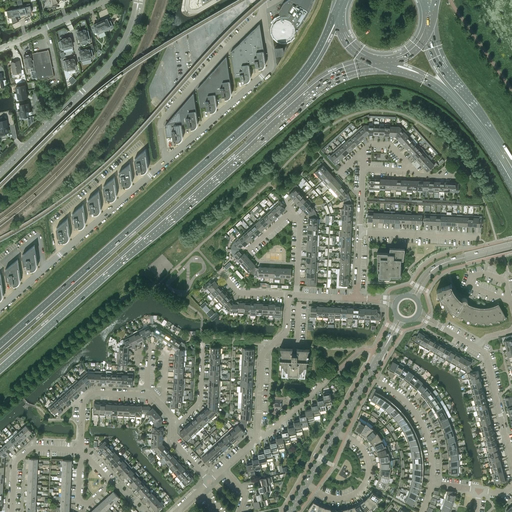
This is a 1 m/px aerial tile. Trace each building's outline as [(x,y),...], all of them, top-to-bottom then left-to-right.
[(21,0),(17,0),(19,8),(30,6),(30,3),(23,5),(21,0)] [(309,10),(311,7),(312,5),(312,4),(313,1),(313,0),(287,0),(283,3),(278,12),(279,12),(280,18),(276,20),(276,21),(275,20),(273,22),(274,23),(273,24),(272,28),(272,33),(274,37),(277,40),(282,41),(286,41),(290,39),(293,36),(295,32),(295,28),(298,27),(299,27),(300,25),(302,22),(304,20),(305,17),(307,15),(308,13),(309,10)] [(30,6),(19,8),(20,15),(23,14),(25,14),(25,18),(24,19),(32,15),(31,13),(32,12),(30,6)] [(12,24),(19,21),(18,21),(15,16),(17,15),(17,16),(20,15),(19,8),(7,11),(8,17),(11,17),(13,24),(12,24)] [(107,19),(100,22),(104,32),(111,28),(110,26),(113,25),(110,21),(108,22),(107,19)] [(92,29),(94,33),(97,32),(98,35),(104,32),(100,22),(93,25),(95,28),(92,29)] [(245,38),(249,64),(255,63),(255,67),(258,66),(259,70),(259,69),(260,69),(261,69),(262,69),(263,69),(263,68),(264,67),(265,66),(265,65),(265,64),(265,63),(264,63),(264,62),(265,62),(259,24),(245,38)] [(90,39),(88,30),(86,31),(85,30),(78,32),(77,33),(78,39),(79,39),(81,44),(88,42),(88,40),(90,39)] [(73,48),(70,38),(70,37),(63,39),(64,40),(61,40),(61,41),(59,42),(60,48),(62,48),(63,50),(73,48)] [(250,75),(249,64),(245,38),(230,52),(234,77),(240,76),(240,80),(243,80),(244,83),(244,82),(245,82),(246,82),(246,83),(247,82),(248,82),(249,81),(250,80),(250,79),(251,78),(251,77),(250,77),(250,76),(250,75)] [(275,48),(276,53),(277,53),(278,54),(282,54),(282,52),(284,52),(283,47),(281,47),(281,46),(276,46),(277,48),(275,48)] [(93,56),(92,50),(89,50),(89,49),(86,50),(86,49),(80,51),(80,52),(79,52),(82,62),(91,59),(91,57),(93,56)] [(54,76),(48,50),(32,53),(36,69),(38,80),(54,76)] [(33,67),(32,60),(30,54),(24,55),(27,68),(28,69),(33,68),(32,67),(33,67)] [(212,73),(215,94),(221,93),(221,97),(224,96),(225,100),(225,99),(226,99),(227,99),(228,99),(229,99),(230,98),(230,97),(231,96),(231,95),(231,94),(231,93),(230,93),(230,92),(231,92),(226,57),(212,73)] [(75,65),(74,59),(73,59),(63,61),(65,71),(75,68),(74,66),(75,65)] [(19,61),(11,62),(13,74),(21,72),(19,61)] [(217,105),(215,94),(212,73),(197,89),(200,107),(206,106),(207,110),(210,109),(210,113),(211,113),(210,112),(211,112),(212,112),(212,113),(213,112),(214,112),(215,111),(215,110),(216,109),(217,108),(217,107),(216,107),(216,106),(216,105),(217,105)] [(27,97),(26,91),(17,93),(19,101),(25,100),(24,98),(27,97)] [(179,110),(181,124),(187,123),(187,127),(190,126),(191,130),(191,129),(193,129),(194,129),(195,129),(196,128),(196,127),(197,126),(197,125),(197,124),(198,123),(197,123),(196,122),(197,122),(193,93),(179,110)] [(29,109),(28,103),(25,104),(25,102),(19,103),(19,105),(20,111),(29,109)] [(30,115),(29,109),(20,111),(18,111),(19,118),(30,115)] [(183,135),(181,124),(179,110),(165,126),(166,137),(172,136),(173,140),(176,139),(176,143),(177,143),(177,142),(178,142),(178,143),(179,142),(180,142),(181,141),(182,140),(182,139),(183,138),(183,137),(183,136),(182,136),(182,135),(183,135)] [(368,135),(368,125),(364,125),(362,127),(361,125),(357,129),(365,138),(368,135)] [(405,133),(406,132),(402,127),(401,128),(399,127),(395,126),(395,136),(397,139),(405,133)] [(357,129),(353,133),(361,142),(363,140),(363,139),(365,138),(357,129)] [(349,136),(350,138),(357,145),(358,143),(359,143),(361,142),(353,133),(349,136)] [(408,137),(405,133),(397,139),(399,141),(399,142),(401,144),(408,137)] [(403,145),(405,147),(412,141),(408,137),(401,144),(402,145),(403,145)] [(350,138),(346,141),(353,149),(355,147),(355,146),(357,145),(350,138)] [(346,141),(342,145),(349,152),(350,150),(351,151),(353,149),(346,141)] [(415,144),(412,141),(405,147),(406,149),(406,150),(408,152),(415,145),(415,144)] [(341,143),(337,147),(345,156),(347,155),(347,154),(349,152),(342,145),(341,143)] [(417,143),(415,144),(415,145),(408,152),(409,153),(410,153),(412,155),(419,149),(421,148),(417,143)] [(333,151),(334,152),(341,159),(342,158),(343,158),(345,156),(337,147),(333,151)] [(423,152),(419,149),(412,155),(414,157),(414,158),(415,160),(423,153),(423,152)] [(138,171),(141,170),(141,174),(142,174),(142,173),(143,173),(144,173),(145,173),(146,172),(147,171),(147,170),(147,169),(148,168),(148,167),(147,167),(147,166),(148,166),(145,150),(134,160),(135,168),(137,167),(138,171)] [(424,151),(423,152),(423,153),(415,160),(417,161),(418,161),(419,163),(426,157),(427,157),(428,156),(424,151)] [(339,161),(341,159),(334,152),(330,156),(329,154),(327,156),(335,165),(339,162),(339,161)] [(430,161),(427,157),(426,157),(419,163),(421,165),(421,166),(422,168),(430,161)] [(433,164),(430,161),(422,168),(424,169),(425,169),(427,171),(428,170),(430,172),(438,165),(436,162),(433,164)] [(121,181),(122,185),(122,184),(125,184),(126,188),(126,187),(127,187),(127,186),(128,187),(129,187),(130,186),(131,185),(131,184),(132,183),(132,182),(132,181),(131,181),(131,180),(132,179),(130,164),(118,174),(120,181),(121,181)] [(320,175),(326,169),(323,165),(320,167),(316,171),(320,175)] [(320,175),(323,179),(330,173),(326,169),(320,175)] [(330,173),(323,179),(327,183),(334,177),(330,173)] [(115,193),(116,193),(114,177),(103,187),(104,195),(106,195),(106,198),(107,198),(109,198),(110,201),(111,200),(112,200),(112,201),(113,201),(114,200),(115,200),(115,199),(116,198),(116,197),(116,196),(117,195),(116,195),(116,194),(115,193)] [(327,183),(331,187),(337,181),(334,177),(327,183)] [(334,191),(341,185),(337,181),(331,187),(334,191)] [(450,183),(450,191),(458,192),(459,184),(453,183),(450,183)] [(289,194),(292,198),(299,192),(296,188),(298,186),(296,184),(288,191),(290,193),(289,194)] [(334,191),(338,195),(345,189),(341,185),(334,191)] [(342,200),(342,199),(343,200),(343,201),(350,199),(350,198),(349,197),(349,196),(348,195),(347,194),(348,194),(345,189),(338,195),(342,200)] [(98,191),(87,201),(88,209),(90,209),(91,212),(94,212),(94,215),(95,215),(95,214),(96,214),(96,215),(97,214),(98,214),(99,213),(100,213),(100,212),(101,211),(101,210),(101,209),(100,209),(100,208),(100,207),(101,207),(98,191)] [(303,196),(299,192),(292,198),(296,202),(303,196)] [(296,202),(300,206),(306,200),(303,196),(296,202)] [(343,203),(343,209),(352,210),(352,204),(351,204),(351,203),(351,202),(351,201),(350,200),(350,199),(343,201),(344,202),(344,203),(344,204),(343,203)] [(273,205),(274,206),(281,213),(285,209),(283,208),(285,206),(279,200),(278,202),(277,201),(273,205)] [(310,204),(306,200),(300,206),(303,210),(310,204)] [(314,209),(310,204),(303,210),(307,215),(308,214),(309,215),(309,216),(316,213),(316,212),(315,211),(314,210),(313,209),(314,209)] [(72,215),(73,223),(75,222),(75,226),(76,226),(78,225),(79,229),(79,228),(80,228),(81,228),(81,229),(82,228),(83,228),(83,227),(84,226),(85,226),(85,225),(85,224),(85,223),(84,223),(84,222),(84,221),(85,221),(83,205),(72,215)] [(277,217),(281,213),(274,206),(270,210),(277,217)] [(266,214),(273,220),(277,217),(270,210),(266,214)] [(308,218),(308,224),(317,224),(317,218),(317,217),(317,216),(317,215),(316,214),(316,213),(309,216),(310,217),(310,218),(308,218)] [(269,224),(273,220),(266,214),(262,217),(269,224)] [(482,216),(473,216),(472,226),(481,227),(482,216)] [(258,221),(264,228),(269,224),(262,217),(258,221)] [(69,235),(70,235),(67,219),(56,229),(57,237),(59,236),(60,240),(60,239),(63,239),(63,243),(64,243),(63,242),(64,242),(65,242),(66,242),(67,242),(68,241),(69,240),(69,239),(69,238),(70,237),(70,236),(69,236),(69,235)] [(260,231),(264,228),(258,221),(254,225),(260,231)] [(250,228),(256,235),(260,231),(254,225),(250,228)] [(252,239),(256,235),(250,228),(246,232),(252,239)] [(242,235),(248,242),(252,239),(246,232),(242,235)] [(244,246),(248,242),(242,235),(239,239),(238,239),(244,245),(243,245),(244,246)] [(239,249),(243,245),(244,245),(238,239),(239,239),(238,238),(233,242),(234,242),(233,243),(233,244),(232,244),(232,245),(231,246),(231,247),(231,248),(231,249),(239,249),(239,248),(239,249)] [(37,265),(36,264),(36,263),(37,263),(35,245),(22,255),(23,265),(27,265),(27,268),(28,268),(30,268),(31,272),(31,271),(32,270),(33,270),(33,271),(34,271),(35,270),(36,270),(36,269),(37,268),(37,267),(37,266),(37,265)] [(400,275),(401,254),(404,254),(404,248),(389,247),(389,253),(377,252),(377,271),(378,271),(378,278),(384,278),(384,276),(395,277),(395,275),(400,275)] [(239,250),(239,249),(231,249),(231,250),(231,251),(231,252),(231,253),(232,254),(233,255),(233,256),(237,260),(237,259),(243,254),(239,250)] [(244,253),(243,254),(237,259),(237,260),(241,263),(248,257),(244,253)] [(251,261),(248,257),(241,263),(245,267),(251,261)] [(20,278),(18,259),(5,270),(6,280),(10,280),(10,283),(11,283),(13,283),(14,287),(14,286),(15,285),(16,285),(16,286),(17,286),(18,285),(19,285),(19,284),(20,283),(20,282),(20,281),(20,280),(20,279),(19,279),(20,278)] [(255,267),(254,266),(255,266),(251,261),(245,267),(248,272),(249,271),(249,272),(250,272),(251,273),(252,274),(253,274),(256,268),(256,267),(255,267)] [(257,268),(256,268),(253,274),(254,275),(255,275),(256,275),(257,275),(258,276),(264,276),(264,267),(258,267),(258,268),(257,268)] [(348,286),(348,280),(337,279),(336,287),(340,288),(340,285),(348,286)] [(207,288),(210,293),(218,285),(219,286),(219,285),(220,285),(218,283),(217,283),(214,281),(213,282),(211,280),(202,288),(205,290),(207,288)] [(222,290),(223,290),(223,289),(224,289),(222,287),(221,288),(219,286),(218,285),(210,293),(209,294),(213,299),(214,297),(222,290)] [(465,302),(467,301),(467,300),(467,299),(466,299),(466,298),(465,298),(464,298),(463,298),(462,298),(461,299),(459,297),(455,294),(453,289),(451,285),(436,290),(437,298),(439,297),(441,305),(443,303),(446,311),(448,309),(453,315),(454,313),(457,314),(456,314),(462,321),(463,318),(469,324),(470,321),(477,325),(477,322),(484,325),(484,323),(492,325),(492,322),(500,322),(499,320),(507,319),(499,305),(494,307),(489,308),(484,309),(478,308),(473,307),(469,306),(464,303),(465,302)] [(225,292),(223,290),(222,290),(214,297),(218,302),(227,294),(228,294),(226,291),(225,292)] [(221,307),(223,306),(231,298),(230,296),(229,297),(227,294),(218,302),(217,303),(221,307)] [(233,300),(231,298),(223,306),(229,313),(233,304),(231,302),(232,300),(233,300)] [(233,304),(229,313),(238,313),(238,301),(236,302),(236,304),(233,304)] [(274,303),(274,304),(274,317),(282,317),(282,306),(280,305),(277,304),(277,303),(274,303)] [(317,306),(317,305),(315,304),(314,306),(309,306),(308,314),(310,314),(310,317),(316,317),(317,306)] [(371,308),(371,309),(370,320),(379,320),(380,315),(379,314),(379,313),(378,313),(377,313),(377,312),(377,309),(373,309),(373,307),(370,308),(371,308)] [(149,327),(144,330),(150,341),(151,338),(150,337),(152,335),(153,325),(149,324),(148,325),(149,327)] [(156,325),(153,325),(152,335),(155,337),(154,339),(154,341),(162,329),(156,325)] [(143,328),(138,330),(143,340),(146,339),(148,342),(150,341),(144,330),(143,328)] [(167,332),(162,329),(154,341),(156,342),(158,339),(161,341),(166,334),(167,332)] [(139,342),(143,340),(138,330),(133,333),(138,343),(139,346),(141,345),(139,342)] [(411,340),(419,345),(425,334),(423,333),(422,334),(419,332),(417,336),(416,336),(415,335),(414,336),(413,336),(411,340)] [(128,336),(128,337),(134,349),(136,348),(134,344),(138,343),(133,333),(128,336)] [(171,337),(166,334),(161,341),(164,343),(162,346),(164,348),(166,344),(171,337)] [(419,345),(424,348),(430,338),(427,337),(427,335),(425,334),(419,345)] [(167,350),(169,351),(176,340),(177,338),(172,335),(171,337),(166,344),(169,346),(167,350)] [(121,341),(120,342),(128,348),(131,346),(132,348),(134,349),(128,337),(123,340),(122,340),(121,340),(121,341)] [(432,340),(430,338),(424,348),(429,351),(435,340),(434,339),(432,340)] [(181,343),(176,340),(169,351),(171,350),(173,348),(175,350),(185,345),(184,344),(181,342),(181,343)] [(429,351),(435,354),(440,344),(437,343),(438,341),(435,340),(429,351)] [(119,352),(132,353),(130,351),(128,351),(128,348),(120,342),(119,344),(119,345),(119,346),(119,352)] [(435,354),(440,357),(446,346),(444,345),(443,346),(440,344),(435,354)] [(175,350),(175,355),(184,355),(184,350),(186,350),(186,346),(185,345),(175,350)] [(440,357),(445,360),(450,350),(447,349),(448,347),(446,346),(440,357)] [(288,375),(287,376),(288,376),(288,374),(298,374),(298,376),(299,376),(299,375),(304,376),(305,366),(306,366),(307,360),(308,361),(308,360),(305,360),(309,350),(309,349),(297,349),(297,351),(291,351),(291,348),(280,348),(279,348),(280,348),(282,359),(279,359),(281,359),(281,365),(282,365),(282,375),(288,375)] [(453,352),(450,350),(445,360),(450,363),(456,352),(455,351),(453,352)] [(450,363),(455,366),(461,356),(458,355),(458,353),(456,352),(450,363)] [(455,366),(461,369),(467,358),(466,358),(465,357),(464,358),(461,356),(455,366)] [(469,359),(467,358),(461,369),(466,372),(467,372),(471,369),(470,367),(469,366),(471,362),(468,361),(469,359)] [(391,377),(399,363),(393,360),(388,370),(391,371),(389,377),(391,377)] [(399,363),(391,377),(392,378),(396,374),(398,375),(404,366),(399,363)] [(404,366),(398,375),(401,377),(398,382),(400,383),(409,370),(404,366)] [(467,373),(468,379),(480,376),(478,370),(473,372),(473,371),(472,370),(471,369),(467,372),(467,373)] [(409,370),(400,383),(401,384),(405,380),(407,382),(414,374),(409,370)] [(79,377),(81,379),(87,385),(88,383),(89,384),(90,386),(91,385),(86,371),(79,377)] [(95,382),(95,374),(95,372),(86,371),(91,385),(93,385),(92,383),(92,382),(95,382)] [(414,374),(407,382),(410,384),(407,389),(408,390),(419,378),(414,374)] [(419,378),(408,390),(409,391),(414,388),(416,390),(423,382),(419,378)] [(76,380),(75,380),(85,391),(86,390),(85,387),(87,385),(81,379),(78,381),(76,380)] [(84,392),(85,391),(75,380),(75,381),(72,384),(79,392),(81,390),(84,392)] [(423,382),(416,390),(418,392),(415,396),(416,398),(428,387),(423,382)] [(77,394),(79,392),(72,384),(69,387),(68,387),(67,387),(77,398),(78,397),(77,394)] [(483,392),(482,386),(471,389),(472,394),(483,392)] [(76,399),(77,398),(67,387),(67,388),(68,391),(65,393),(71,399),(73,397),(76,399)] [(428,387),(416,398),(417,399),(422,396),(424,398),(432,391),(428,387)] [(63,391),(59,395),(69,405),(70,404),(69,401),(71,399),(65,393),(63,391)] [(370,401),(376,404),(381,394),(375,391),(374,394),(371,392),(369,398),(371,399),(370,401)] [(432,391),(424,398),(425,400),(422,405),(423,406),(436,396),(432,391)] [(322,394),(323,398),(325,406),(332,404),(329,392),(322,394)] [(386,398),(381,394),(376,404),(380,407),(386,398)] [(68,407),(69,405),(59,395),(60,398),(57,400),(63,406),(65,404),(68,407)] [(436,396),(423,406),(424,407),(429,405),(430,407),(439,401),(436,396)] [(323,398),(316,399),(317,403),(319,411),(326,410),(325,406),(323,398)] [(391,402),(386,398),(380,407),(385,410),(391,402)] [(52,401),(51,402),(61,413),(62,412),(61,408),(63,406),(57,400),(56,399),(53,402),(52,401)] [(181,407),(182,401),(173,401),(172,406),(171,406),(171,408),(175,409),(175,407),(181,407)] [(439,401),(430,407),(432,410),(428,413),(428,415),(443,407),(439,401)] [(60,414),(61,413),(51,402),(51,403),(48,406),(55,414),(57,412),(60,414)] [(208,402),(208,407),(217,411),(217,408),(219,408),(220,402),(208,402)] [(396,406),(391,402),(385,410),(389,414),(396,406)] [(475,405),(476,410),(487,407),(486,402),(475,405)] [(310,404),(311,408),(313,417),(313,416),(320,415),(319,411),(317,403),(310,404)] [(136,405),(136,406),(135,416),(141,417),(141,414),(145,414),(145,406),(142,406),(138,406),(138,404),(135,404),(135,405),(136,405)] [(149,407),(145,406),(145,414),(146,414),(150,418),(157,412),(152,408),(151,409),(149,407)] [(401,410),(396,406),(389,414),(393,417),(401,410)] [(208,407),(204,411),(211,419),(216,416),(214,414),(217,411),(208,407)] [(443,407),(428,415),(429,416),(435,414),(436,417),(446,412),(443,407)] [(311,408),(305,410),(305,414),(306,414),(307,422),(308,422),(314,420),(313,416),(313,417),(311,408)] [(405,415),(401,410),(393,417),(396,422),(405,415)] [(204,411),(200,414),(207,423),(211,419),(204,411)] [(161,417),(157,412),(150,418),(154,423),(154,424),(161,425),(162,420),(160,418),(161,417)] [(446,412),(436,417),(437,420),(433,423),(433,424),(448,418),(446,412)] [(477,415),(479,421),(490,418),(489,413),(477,415)] [(200,414),(196,418),(203,427),(207,423),(200,414)] [(250,414),(241,414),(241,423),(247,426),(247,420),(250,420),(250,414)] [(299,415),(299,419),(300,419),(301,427),(302,427),(308,426),(308,422),(307,422),(306,414),(305,414),(299,415)] [(409,420),(405,415),(396,422),(400,426),(409,420)] [(366,423),(367,422),(360,417),(354,431),(359,434),(360,432),(365,424),(366,423)] [(196,418),(192,422),(199,430),(203,427),(196,418)] [(448,418),(433,424),(434,426),(440,425),(441,427),(451,424),(448,418)] [(300,419),(299,419),(293,420),(294,424),(296,433),(302,431),(302,427),(301,427),(300,419)] [(412,426),(409,420),(400,426),(403,431),(412,426)] [(364,437),(365,436),(371,428),(372,428),(373,426),(367,421),(367,422),(366,423),(365,424),(360,432),(359,434),(364,437)] [(195,434),(199,430),(192,422),(188,425),(195,434)] [(241,423),(234,429),(240,435),(244,432),(243,430),(247,426),(241,423)] [(480,426),(481,431),(492,428),(491,423),(480,426)] [(152,427),(152,433),(162,434),(163,434),(164,434),(164,432),(163,431),(163,428),(161,428),(161,425),(154,424),(154,427),(152,427)] [(287,426),(288,430),(290,438),(297,436),(296,433),(294,424),(287,426)] [(451,424),(441,427),(442,430),(437,433),(437,434),(453,429),(451,424)] [(26,425),(22,429),(28,436),(29,435),(32,432),(26,425)] [(191,437),(195,434),(188,425),(184,429),(191,437)] [(403,431),(405,436),(415,431),(412,426),(403,431)] [(240,435),(234,429),(233,427),(229,431),(236,439),(240,435)] [(368,441),(369,440),(377,433),(372,428),(371,428),(365,436),(364,437),(368,441)] [(494,434),(492,428),(481,431),(483,436),(494,434)] [(22,429),(18,433),(24,439),(27,437),(28,438),(30,436),(29,435),(28,436),(22,429)] [(187,441),(191,437),(184,429),(179,433),(187,441)] [(453,429),(437,434),(438,436),(444,435),(444,438),(455,435),(453,429)] [(284,443),(291,442),(290,438),(288,430),(281,431),(282,435),(284,443)] [(24,439),(18,433),(16,431),(12,434),(14,436),(20,443),(21,442),(24,439)] [(229,431),(225,434),(232,443),(236,439),(229,431)] [(417,437),(415,431),(405,436),(407,441),(417,437)] [(372,446),(373,445),(381,439),(377,433),(369,440),(368,441),(371,446),(372,446)] [(232,443),(225,434),(221,438),(228,446),(232,443)] [(275,437),(276,440),(278,449),(285,447),(284,443),(282,435),(275,437)] [(455,435),(444,438),(445,441),(440,443),(440,445),(456,441),(455,435)] [(22,444),(21,442),(20,443),(14,436),(10,440),(16,447),(19,444),(20,446),(22,444)] [(375,451),(376,450),(385,446),(385,445),(386,446),(387,445),(384,437),(382,439),(381,439),(373,445),(372,446),(374,451),(375,451)] [(419,443),(417,437),(407,441),(409,446),(419,443)] [(221,438),(216,442),(224,450),(228,446),(221,438)] [(151,439),(151,448),(162,444),(162,443),(162,440),(151,439)] [(496,444),(495,439),(484,442),(485,447),(496,444)] [(13,449),(16,447),(10,440),(6,444),(12,450),(13,449)] [(272,454),(273,456),(279,454),(278,449),(276,440),(269,442),(270,446),(272,454)] [(99,454),(108,445),(105,441),(103,443),(102,443),(100,444),(100,445),(98,447),(100,449),(97,452),(99,454)] [(224,450),(216,442),(212,445),(220,454),(224,450)] [(421,449),(419,443),(409,446),(411,452),(421,449)] [(12,453),(14,451),(13,449),(12,450),(6,444),(2,447),(8,454),(11,451),(12,453)] [(162,445),(162,444),(151,448),(157,454),(165,447),(163,445),(162,445)] [(376,456),(377,456),(378,456),(388,453),(388,452),(388,453),(390,452),(388,444),(387,445),(386,446),(385,445),(385,446),(376,450),(375,451),(376,456)] [(485,447),(486,452),(498,449),(496,444),(485,447)] [(104,453),(106,455),(112,449),(109,446),(108,445),(99,454),(100,456),(104,453)] [(212,445),(208,449),(216,457),(220,454),(212,445)] [(157,454),(161,459),(169,451),(166,449),(167,447),(165,446),(165,447),(157,454)] [(266,459),(273,458),(273,456),(272,454),(270,446),(263,447),(264,451),(266,459)] [(104,460),(106,462),(116,453),(112,449),(106,455),(107,457),(104,460)] [(208,449),(204,452),(212,461),(216,457),(208,449)] [(173,456),(170,453),(171,452),(169,450),(169,451),(161,459),(159,460),(163,464),(165,463),(173,456)] [(260,465),(267,463),(266,459),(264,451),(257,453),(258,457),(258,456),(260,465)] [(208,465),(212,461),(204,452),(200,456),(208,465)] [(378,462),(379,462),(389,460),(388,453),(388,452),(388,453),(378,456),(377,456),(378,462)] [(111,461),(113,463),(119,457),(116,453),(106,462),(108,464),(111,461)] [(499,454),(488,457),(489,462),(500,460),(499,454)] [(173,456),(165,463),(169,467),(177,460),(175,458),(176,456),(173,455),(173,456)] [(254,470),(261,469),(260,465),(258,456),(258,457),(251,458),(252,462),(254,470)] [(112,468),(113,470),(123,461),(119,457),(113,463),(115,465),(112,468)] [(169,467),(173,472),(181,465),(181,464),(179,462),(180,461),(177,459),(177,460),(169,467)] [(118,469),(120,471),(128,464),(124,460),(123,461),(113,470),(115,472),(118,469)] [(378,468),(380,468),(390,468),(390,467),(391,467),(391,468),(392,468),(392,460),(390,460),(389,460),(379,462),(378,462),(378,468)] [(252,462),(246,463),(248,475),(255,474),(254,470),(252,462)] [(132,468),(128,464),(120,471),(122,473),(119,476),(121,478),(130,469),(132,468)] [(173,472),(177,476),(185,469),(183,467),(184,465),(181,464),(181,465),(173,472)] [(490,468),(492,473),(503,470),(502,465),(490,468)] [(459,466),(443,466),(443,468),(448,469),(448,472),(449,472),(449,474),(459,475),(459,466)] [(177,476),(181,481),(189,473),(187,471),(188,469),(185,468),(185,469),(177,476)] [(126,477),(127,479),(134,473),(130,469),(121,478),(122,480),(126,477)] [(189,473),(181,481),(185,485),(193,478),(191,475),(192,474),(189,472),(189,473)] [(126,484),(128,486),(137,477),(134,473),(127,479),(129,481),(126,484)] [(377,479),(378,480),(388,482),(390,475),(389,475),(380,474),(379,474),(378,474),(376,479),(377,479)] [(505,481),(504,475),(493,478),(494,484),(505,481)] [(260,479),(261,485),(261,486),(269,484),(273,483),(272,476),(260,479)] [(133,485),(135,487),(141,481),(138,478),(137,477),(128,486),(129,488),(133,485)] [(389,482),(388,482),(378,480),(377,479),(374,485),(385,490),(389,482)] [(133,492),(135,494),(145,485),(141,481),(135,487),(136,489),(133,492)] [(271,491),(269,484),(261,486),(261,485),(257,486),(259,493),(267,491),(267,492),(271,491)] [(140,493),(142,495),(148,489),(145,485),(135,494),(137,496),(140,493)] [(419,494),(421,487),(410,485),(409,490),(419,494)] [(141,500),(142,502),(152,493),(148,489),(142,495),(144,497),(141,500)] [(409,490),(407,496),(417,500),(419,494),(409,490)] [(113,491),(109,495),(118,505),(119,504),(116,500),(119,498),(113,491)] [(255,494),(256,501),(264,499),(268,498),(267,492),(267,491),(259,493),(255,494)] [(376,504),(381,498),(371,491),(367,496),(368,497),(376,504)] [(447,491),(445,499),(454,501),(455,495),(454,495),(455,492),(447,491)] [(147,501),(149,503),(156,497),(152,494),(152,493),(142,502),(144,504),(147,501)] [(109,495),(105,499),(111,505),(114,502),(117,506),(118,505),(109,495)] [(363,499),(364,501),(370,509),(376,504),(368,497),(367,496),(367,495),(363,499)] [(417,500),(407,496),(405,501),(414,506),(417,500)] [(148,508),(150,510),(159,501),(156,497),(149,503),(151,505),(148,508)] [(454,501),(445,499),(443,498),(441,504),(443,504),(452,507),(454,501)] [(111,505),(105,499),(101,502),(110,511),(111,511),(108,508),(111,505)] [(266,506),(264,499),(256,501),(252,501),(254,509),(266,506)] [(358,503),(359,504),(363,511),(366,511),(370,509),(364,501),(363,499),(358,503)] [(319,505),(319,504),(319,503),(314,500),(307,510),(310,511),(314,511),(318,505),(319,505)] [(163,506),(159,501),(150,510),(151,511),(155,509),(156,511),(159,509),(159,510),(161,508),(163,506)] [(110,511),(101,502),(97,506),(102,511),(103,511),(106,510),(108,511),(110,511)] [(353,505),(354,507),(355,511),(363,511),(359,504),(358,503),(358,502),(353,505)]
